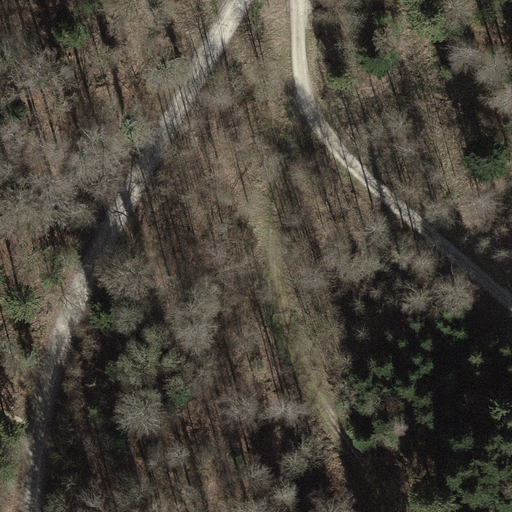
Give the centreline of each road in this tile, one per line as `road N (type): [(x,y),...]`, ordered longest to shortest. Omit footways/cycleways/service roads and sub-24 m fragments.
road 1 (track): [(238,0),(86,277),(41,420),(32,511)]
road 2 (track): [(301,98),(275,236),(277,283),(294,348),(322,406),(396,511)]
road 3 (track): [(511,303),(343,157),(301,98)]
